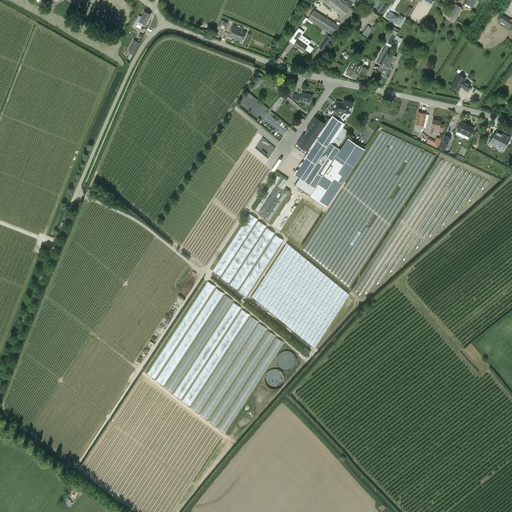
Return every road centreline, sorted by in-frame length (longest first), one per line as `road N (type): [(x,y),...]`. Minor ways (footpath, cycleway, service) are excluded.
road 1 (unclassified): [(0,378),(60,220),(134,59),(162,21)]
road 2 (unclassified): [(511,124),(283,67),(162,21)]
